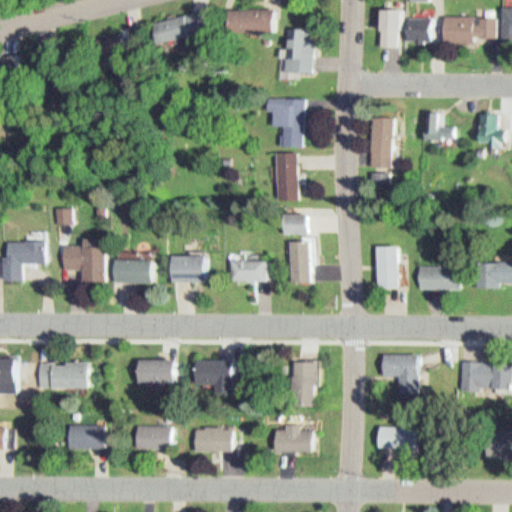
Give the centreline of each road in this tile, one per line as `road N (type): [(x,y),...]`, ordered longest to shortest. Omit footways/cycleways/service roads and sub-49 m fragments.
road 1 (residential): [(511,491),(0,485)]
road 2 (residential): [(352,511),(355,0)]
road 3 (residential): [(511,322),(0,320)]
road 4 (residential): [(511,80),(354,80)]
road 5 (residential): [(0,31),(122,0)]
